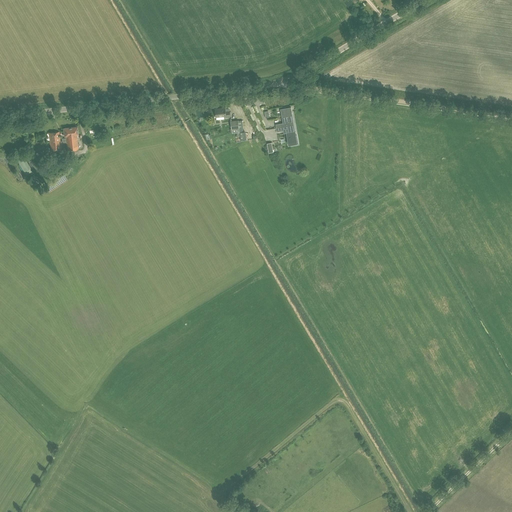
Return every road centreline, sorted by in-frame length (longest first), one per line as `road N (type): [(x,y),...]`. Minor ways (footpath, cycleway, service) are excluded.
road 1 (unclassified): [(2,116),(269,84),(425,0)]
road 2 (track): [(511,117),(295,86)]
